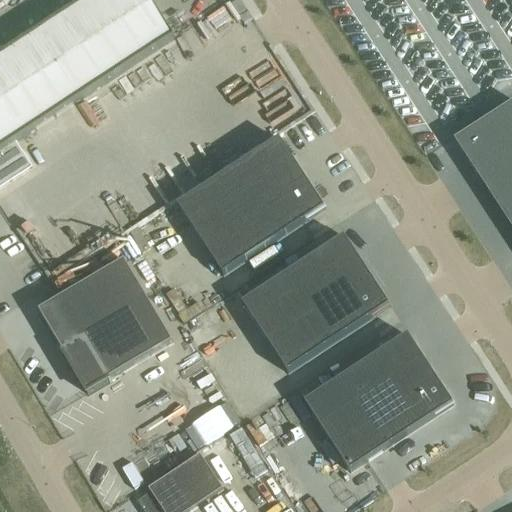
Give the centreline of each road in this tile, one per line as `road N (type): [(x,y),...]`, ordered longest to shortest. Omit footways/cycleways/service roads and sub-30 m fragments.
road 1 (unclassified): [(281,0),(511,352)]
road 2 (unclassified): [(0,399),(65,511)]
